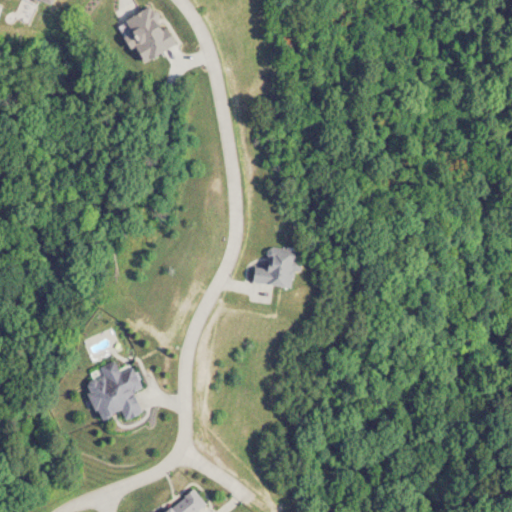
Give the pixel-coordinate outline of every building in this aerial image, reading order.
[(36,0),(16,0),(33,8),(36,0)] [(142,0),(164,35),(133,54),(108,14),(130,0),(142,0)] [(266,280),(230,276),(232,259),(242,260),(245,237),(271,240),(266,280)] [(294,288),(296,272),(304,273),(306,256),(271,252),(269,269),(257,267),(255,284),(294,288)] [(114,384),(124,379),(115,360),(102,366),(96,353),(68,366),(72,375),(65,378),(83,414),(103,404),(106,410),(123,402),(114,384)] [(103,421),(124,412),(128,421),(145,414),(135,392),(143,388),(135,368),(122,374),(116,361),(101,367),(105,376),(87,384),(103,421)] [(131,511),(174,480),(187,497),(166,511),(131,511)] [(167,511),(200,511),(208,505),(194,488),(167,511)]
